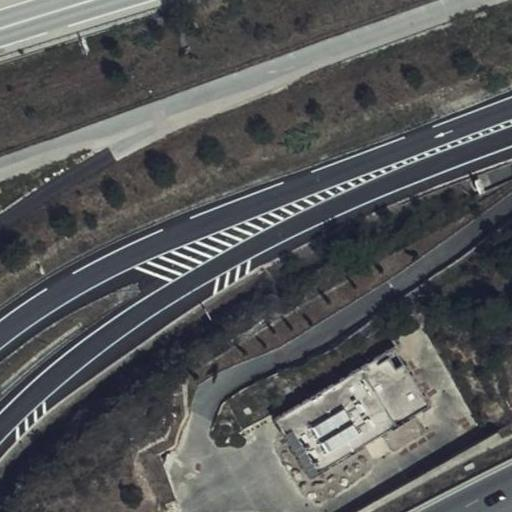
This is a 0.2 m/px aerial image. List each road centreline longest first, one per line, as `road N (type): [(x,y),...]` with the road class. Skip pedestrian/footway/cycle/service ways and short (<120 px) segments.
road 1 (motorway): [(0,424),(121,324),(218,263),(511,137)]
road 2 (motorway): [(511,107),(160,240),(0,334)]
road 3 (unclassified): [(0,170),(470,0)]
road 4 (track): [(0,222),(200,97)]
